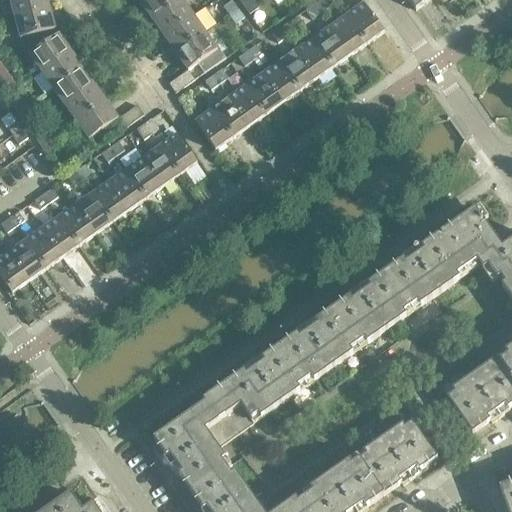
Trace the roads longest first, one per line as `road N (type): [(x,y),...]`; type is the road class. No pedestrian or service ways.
road 1 (residential): [(237,209),(84,0)]
road 2 (residential): [(138,511),(0,312)]
road 3 (residential): [(506,165),(386,0)]
